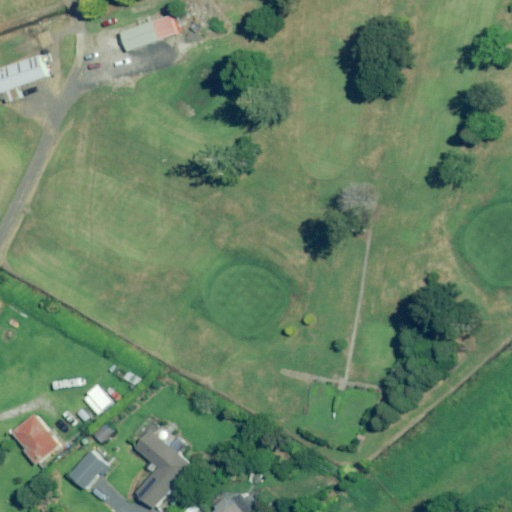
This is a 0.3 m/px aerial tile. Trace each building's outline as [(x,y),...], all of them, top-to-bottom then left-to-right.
[(173,22),(138,36),(146,56),(181,43),(173,22)] [(55,56),(0,79),(0,81),(11,105),(66,81),(55,56)] [(113,404),(100,388),(93,395),(105,410),(113,404)] [(63,445),(37,415),(16,433),(30,450),(28,452),(39,466),(63,445)] [(136,447),(150,459),(144,466),(153,474),(138,492),(157,509),(194,467),(180,455),(188,446),(179,438),(172,447),(166,442),(170,437),(151,420),(135,438),(141,442),(136,447)] [(115,433),(108,425),(95,435),(102,444),(115,433)] [(112,468),(94,452),(73,477),(87,489),(102,473),(105,476),(112,468)] [(232,506),(228,501),(216,511),(245,511),(236,502),(232,506)]
